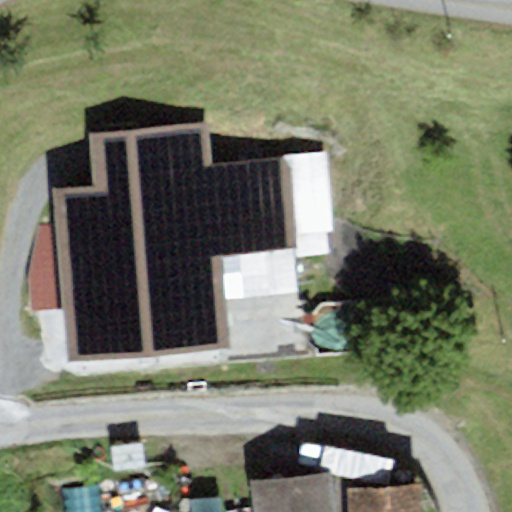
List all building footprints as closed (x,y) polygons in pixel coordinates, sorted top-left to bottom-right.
[(210,165),(206,122),(88,133),(93,187),(52,191),(56,226),(64,309),(70,367),(229,351),(220,259),(296,251),(287,157),(210,165)] [(64,309),(56,226),(39,230),(27,283),(32,312),(64,309)] [(336,511),(332,473),(250,482),(253,511),(336,511)] [(70,511),(95,511),(93,485),(69,487),(70,511)] [(420,511),(419,486),(349,490),(349,511),(420,511)]
